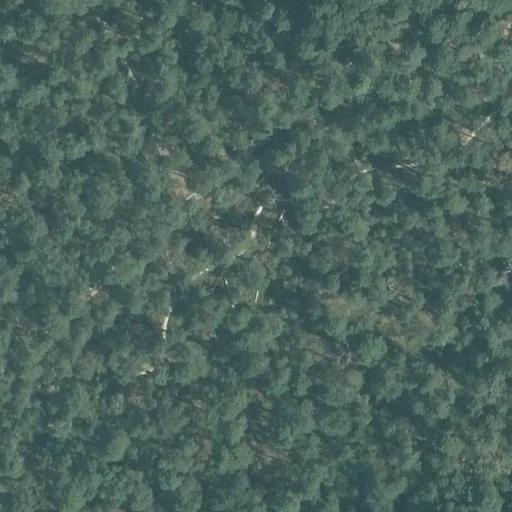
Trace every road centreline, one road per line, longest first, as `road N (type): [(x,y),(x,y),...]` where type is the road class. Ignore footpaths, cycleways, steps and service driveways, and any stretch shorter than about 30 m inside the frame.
road 1 (track): [(189,204),(293,115),(511,50)]
road 2 (track): [(0,376),(189,204)]
road 3 (track): [(189,204),(92,0)]
